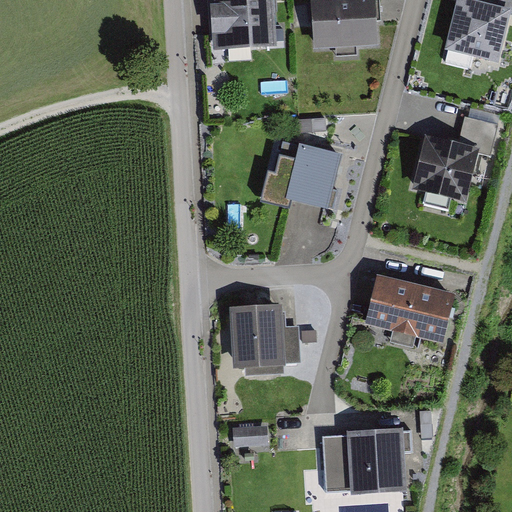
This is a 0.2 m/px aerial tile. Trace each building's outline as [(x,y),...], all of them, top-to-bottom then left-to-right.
[(279,0),(218,0),(222,51),(283,47),(279,0)] [(372,0),(313,0),(316,50),(375,48),(372,0)] [(511,0),(495,0),(494,6),(464,0),(459,0),(448,53),(500,64),(510,17),(511,17),(511,0)] [(466,144),(435,137),(423,186),(484,201),(502,126),(473,119),(466,144)] [(354,160),(306,148),(293,196),(341,209),(354,160)] [(464,294),(389,277),(378,325),(453,343),(464,294)] [(293,308),(242,311),(244,370),(295,368),(293,308)] [(157,383),(176,376),(166,347),(147,354),(157,383)] [(233,431),(235,450),(270,448),(268,428),(233,431)] [(414,430),(332,433),(335,496),(417,492),(414,430)]
